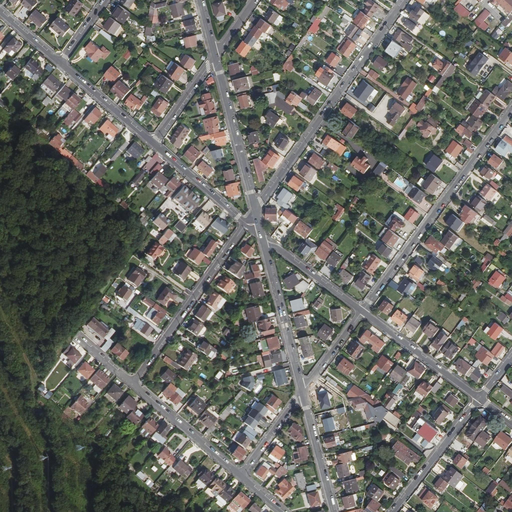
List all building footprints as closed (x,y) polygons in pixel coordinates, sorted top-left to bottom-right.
[(35,0),(25,0),(22,4),(24,6),(26,5),(28,7),(27,7),(31,11),(38,3),(35,0)] [(73,0),(66,11),(75,17),(79,11),(78,11),(83,4),(77,0),(73,0)] [(135,0),(122,0),(121,2),(130,8),(135,0)] [(373,15),(379,6),(371,0),(370,0),(368,3),(369,4),(368,6),(366,10),(364,13),(370,18),(372,15),(373,15)] [(511,0),(503,0),(500,4),(498,7),(496,8),(508,18),(511,13),(511,0)] [(185,16),(182,2),(178,3),(171,5),(175,18),(185,16)] [(225,14),(222,2),(214,5),(218,22),(224,20),(223,15),(225,14)] [(454,10),(466,18),(471,13),(460,4),(454,10)] [(131,13),(120,5),(113,15),(124,23),(131,13)] [(414,11),(411,16),(419,21),(426,11),(420,6),(415,12),(414,11)] [(484,22),(491,14),(486,9),(474,23),(484,32),(489,26),(484,22)] [(36,10),(30,18),(41,28),(48,20),(36,10)] [(279,15),(272,10),(270,13),(269,12),(265,17),(274,23),(279,15)] [(369,21),(371,18),(370,18),(364,13),(362,12),(354,22),(363,29),(368,23),(369,21)] [(511,13),(508,18),(503,23),(506,26),(511,19),(511,13)] [(157,27),(160,26),(159,22),(159,23),(157,17),(154,16),(153,22),(153,23),(152,28),(157,27)] [(419,21),(411,16),(404,24),(413,31),(420,22),(419,21)] [(63,37),(71,28),(58,18),(51,26),(63,37)] [(118,36),(124,27),(111,18),(105,27),(118,36)] [(264,32),(266,33),(271,26),(260,18),(258,21),(259,22),(258,24),(256,26),(264,32)] [(188,32),(198,29),(195,19),(185,22),(188,32)] [(309,30),(312,32),(314,33),(318,28),(316,26),(316,25),(314,23),(309,30)] [(250,34),(258,40),(264,32),(256,26),(253,24),(250,27),(253,30),(250,34)] [(353,39),(360,29),(354,25),(347,35),(353,39)] [(364,32),(371,37),(374,34),(366,29),(364,32)] [(393,36),(391,39),(395,41),(402,47),(410,52),(413,48),(406,42),(404,44),(400,41),(402,38),(407,42),(408,41),(411,43),(413,39),(400,29),(394,37),(393,36)] [(114,38),(102,30),(100,32),(112,40),(114,38)] [(298,46),(301,48),(312,32),(309,30),(308,31),(298,45),(298,46)] [(248,37),(245,42),(252,47),(253,48),(258,40),(250,34),(247,32),(245,35),(248,37)] [(494,33),(491,36),(502,45),(506,41),(500,36),(499,36),(494,33)] [(198,39),(197,35),(185,38),(188,48),(198,46),(196,40),(198,39)] [(8,36),(0,47),(3,50),(11,38),(8,36)] [(338,51),(348,58),(354,50),(351,47),(351,46),(354,48),(356,45),(347,38),(341,46),(343,48),(342,50),(340,49),(338,51)] [(11,56),(20,46),(12,39),(3,50),(11,56)] [(474,42),(470,39),(465,46),(469,48),(474,42)] [(245,56),(252,47),(245,42),(244,41),(237,51),(245,56)] [(402,47),(395,41),(391,46),(390,45),(386,50),(395,57),(402,47)] [(86,49),(89,52),(90,54),(89,55),(97,62),(101,57),(105,60),(110,53),(104,47),(101,51),(92,43),(86,49)] [(301,52),(303,50),(301,48),(298,46),(286,62),(294,68),(296,65),(291,61),(298,50),(301,52)] [(511,63),(511,51),(508,49),(505,51),(504,50),(499,57),(506,62),(508,60),(511,63)] [(123,57),(128,60),(132,53),(127,50),(123,57)] [(467,70),(476,76),(489,59),(480,52),(467,70)] [(335,67),(341,59),(333,53),(327,61),(335,67)] [(196,61),(187,55),(181,63),(191,70),(193,67),(192,66),(196,61)] [(382,71),(388,63),(380,57),(374,65),(382,71)] [(35,62),(31,59),(24,67),(34,75),(39,68),(40,68),(35,63),(35,62)] [(444,75),(452,64),(449,62),(448,61),(445,65),(438,59),(433,66),(440,71),(439,73),(443,76),(444,75)] [(291,72),(294,68),(286,62),(283,66),(285,67),(291,72)] [(182,73),(185,70),(176,63),(168,74),(176,80),(181,73),(182,73)] [(241,76),(238,64),(234,64),(234,63),(230,64),(231,66),(230,66),(232,78),(241,76)] [(44,68),(50,72),(53,68),(48,64),(44,68)] [(458,68),(452,64),(444,75),(450,79),(455,72),(455,71),(458,68)] [(152,67),(161,74),(162,72),(153,65),(152,67)] [(5,74),(12,81),(20,72),(13,66),(5,74)] [(112,66),(105,75),(114,82),(121,74),(112,66)] [(39,68),(34,75),(37,78),(43,71),(39,68)] [(372,69),(369,74),(376,79),(379,75),(372,69)] [(319,80),(326,85),(330,79),(332,80),(334,77),(326,71),(319,80)] [(50,75),(43,83),(54,92),(61,84),(50,75)] [(167,94),(174,83),(164,75),(156,86),(167,94)] [(443,76),(436,86),(439,88),(442,90),(450,79),(444,75),(443,76)] [(122,82),(131,90),(138,83),(135,80),(133,82),(127,77),(122,82)] [(206,80),(209,86),(215,83),(212,77),(206,80)] [(247,77),(234,80),(237,92),(250,88),(247,77)] [(408,77),(402,84),(404,85),(403,86),(397,94),(405,100),(417,84),(408,77)] [(498,94),(496,96),(503,101),(511,88),(511,83),(508,80),(502,89),(498,86),(495,91),(498,94)] [(119,96),(123,100),(131,90),(122,82),(120,81),(112,89),(116,92),(115,94),(116,95),(117,96),(119,96)] [(63,86),(55,96),(62,101),(63,99),(66,101),(73,94),(63,86)] [(303,98),(307,101),(307,100),(315,106),(323,94),(316,88),(310,97),(305,93),(303,93),(301,97),(303,98)] [(278,90),(278,91),(277,96),(284,100),(286,96),(278,90)] [(496,96),(487,90),(479,101),(487,107),(492,100),(493,101),(496,96)] [(265,95),(268,106),(269,105),(275,104),(277,96),(278,91),(265,95)] [(303,98),(301,97),(294,92),(287,102),(292,105),(293,103),(297,106),(303,98)] [(204,107),(206,115),(217,112),(215,106),(214,107),(213,104),(212,99),(211,99),(210,93),(203,95),(201,96),(203,102),(199,103),(201,108),(204,107)] [(246,93),(238,95),(242,109),(250,107),(246,93)] [(66,101),(65,103),(68,105),(67,106),(70,108),(69,108),(72,111),(73,109),(82,100),(78,97),(77,98),(73,94),(66,101)] [(137,107),(140,110),(144,104),(141,101),(132,95),(125,104),(131,107),(132,106),(136,109),(137,107)] [(42,102),(47,106),(51,100),(47,96),(42,102)] [(275,104),(275,106),(277,106),(283,109),(285,106),(292,111),(294,108),(284,100),(277,96),(275,104)] [(421,100),(416,107),(416,108),(418,110),(420,111),(424,106),(426,104),(425,103),(428,99),(427,98),(425,96),(424,96),(422,100),(421,100)] [(161,98),(154,107),(158,109),(157,110),(162,114),(169,104),(161,98)] [(475,103),(469,110),(474,115),(480,118),(488,107),(487,107),(479,101),(478,100),(476,103),(475,103)] [(358,110),(348,103),(342,111),(352,118),(358,110)] [(394,126),(406,109),(397,103),(390,112),(393,114),(388,121),(394,126)] [(413,104),(410,109),(412,110),(416,113),(418,110),(416,108),(416,107),(415,106),(413,104)] [(285,106),(283,109),(290,114),(292,111),(285,106)] [(158,109),(154,107),(152,110),(160,116),(162,114),(157,110),(158,109)] [(94,109),(83,121),(87,124),(90,121),(92,123),(100,114),(99,113),(100,111),(96,108),(95,109),(94,109)] [(82,117),(73,109),(72,111),(64,120),(68,122),(67,124),(68,125),(73,121),(76,124),(82,117)] [(272,125),(274,127),(278,122),(280,123),(282,119),(271,112),(267,116),(269,118),(267,122),(272,125)] [(477,130),(483,121),(480,118),(474,115),(468,123),(465,121),(462,124),(463,125),(470,130),(472,127),(475,129),(477,130)] [(219,121),(217,116),(207,119),(210,130),(208,130),(210,135),(219,132),(218,128),(219,128),(218,121),(219,121)] [(438,125),(438,124),(431,119),(430,118),(427,121),(436,128),(438,125)] [(405,129),(408,130),(414,122),(411,120),(405,129)] [(438,129),(436,128),(427,121),(426,123),(422,120),(418,125),(422,128),(421,130),(425,134),(423,136),(427,139),(431,135),(433,135),(434,132),(435,133),(438,129)] [(113,137),(118,131),(107,121),(100,128),(105,133),(106,131),(113,137)] [(349,126),(343,134),(351,139),(360,127),(352,121),(349,126)] [(30,124),(27,129),(33,135),(37,130),(30,124)] [(171,142),(180,148),(184,143),(183,142),(191,130),(182,124),(174,136),(175,137),(171,142)] [(470,139),(475,133),(473,132),(470,130),(469,131),(462,126),(461,125),(457,131),(461,134),(460,136),(461,137),(463,138),(465,135),(470,139)] [(405,129),(399,137),(402,138),(408,130),(405,129)] [(40,132),(36,136),(47,141),(48,139),(40,132)] [(227,140),(225,132),(211,136),(212,140),(216,139),(218,146),(226,144),(225,141),(227,140)] [(260,142),(257,132),(248,134),(251,145),(260,142)] [(60,148),(60,147),(59,147),(62,143),(59,141),(62,138),(60,137),(61,137),(57,133),(49,143),(56,151),(57,152),(57,151),(60,148)] [(337,151),(341,145),(340,145),(339,145),(338,144),(339,143),(329,135),(322,145),(328,149),(330,146),(337,151)] [(289,141),(281,136),(275,145),(283,150),(289,141)] [(462,143),(469,147),(469,148),(473,144),(466,138),(465,140),(462,143)] [(446,151),(453,156),(456,152),(459,154),(463,147),(454,140),(446,151)] [(511,145),(504,140),(497,149),(505,156),(510,150),(511,152),(511,145)] [(122,152),(129,144),(126,141),(119,149),(119,150),(122,152)] [(143,151),(134,143),(127,151),(136,159),(143,151)] [(192,146),(185,155),(194,162),(201,154),(192,146)] [(465,153),(470,157),(474,151),(469,148),(469,147),(465,153)] [(60,148),(57,151),(62,156),(65,158),(68,153),(66,151),(65,152),(60,148)] [(211,152),(212,153),(213,156),(215,159),(224,157),(222,149),(211,152)] [(110,160),(113,163),(122,152),(119,150),(110,160)] [(175,152),(182,158),(184,156),(177,150),(175,152)] [(273,168),(280,157),(271,151),(263,162),(273,168)] [(320,169),(326,161),(315,153),(309,161),(320,169)] [(435,172),(443,161),(435,155),(427,166),(435,172)] [(498,169),(504,161),(495,155),(490,162),(498,169)] [(352,164),(365,173),(371,166),(365,162),(362,160),(358,157),(352,164)] [(71,158),(68,161),(74,166),(77,163),(71,158)] [(262,171),(270,167),(259,159),(254,160),(260,182),(264,181),(262,171)] [(208,177),(214,170),(204,161),(198,168),(208,177)] [(339,167),(330,161),(328,164),(330,165),(329,166),(336,171),(339,167)] [(382,161),(373,173),(378,177),(383,171),(382,170),(384,167),(385,168),(387,165),(382,161)] [(318,171),(308,163),(301,173),(311,181),(318,171)] [(158,172),(162,168),(158,164),(150,174),(154,177),(158,172)] [(89,171),(85,176),(95,184),(100,178),(107,170),(102,166),(94,176),(89,171)] [(490,179),(495,172),(487,166),(481,174),(484,177),(485,175),(490,179)] [(235,179),(232,170),(225,172),(227,181),(235,179)] [(145,174),(142,171),(133,182),(136,185),(145,174)] [(154,177),(150,182),(159,190),(163,185),(167,180),(158,172),(154,177)] [(439,185),(442,181),(432,174),(423,186),(432,193),(439,184),(439,185)] [(304,182),(296,177),(295,176),(289,184),(298,190),(304,183),(304,182)] [(100,178),(95,184),(98,187),(103,181),(100,178)] [(173,178),(167,185),(174,191),(180,184),(173,178)] [(103,181),(98,187),(101,189),(107,182),(104,180),(103,181)] [(493,181),(490,185),(496,190),(499,186),(493,181)] [(236,183),(227,185),(230,196),(235,195),(239,194),(236,183)] [(426,193),(411,183),(409,186),(413,189),(408,195),(420,204),(423,200),(422,199),(423,197),(425,195),(426,193)] [(490,185),(488,184),(481,193),(491,200),(497,191),(496,190),(490,185)] [(165,187),(166,188),(169,191),(172,193),(174,191),(167,185),(165,187)] [(405,192),(408,195),(413,189),(409,186),(405,192)] [(173,199),(182,207),(193,195),(183,187),(173,199)] [(280,199),(278,202),(284,207),(286,203),(287,204),(294,195),(285,188),(278,197),(280,199)] [(193,195),(182,207),(189,212),(192,209),(193,211),(198,205),(196,204),(199,200),(193,195)] [(487,202),(479,196),(472,205),(480,211),(487,202)] [(117,199),(115,201),(126,210),(128,207),(122,201),(121,202),(117,199)] [(126,210),(125,210),(128,213),(135,204),(132,202),(128,207),(126,210)] [(333,219),(337,222),(346,209),(339,204),(337,206),(341,209),(333,219)] [(477,213),(467,205),(463,211),(464,212),(461,216),(463,217),(461,220),(466,223),(468,225),(470,223),(471,224),(475,219),(473,218),(477,213)] [(277,221),(278,210),(267,209),(266,219),(271,219),(270,221),(277,221)] [(296,221),(298,217),(287,209),(281,217),(291,224),(294,220),(296,221)] [(407,219),(412,223),(418,215),(416,214),(417,212),(412,209),(405,218),(407,219)] [(203,212),(192,224),(201,232),(212,220),(203,212)] [(405,218),(397,212),(394,215),(397,217),(390,226),(396,230),(399,225),(402,227),(405,224),(404,223),(407,219),(405,218)] [(162,230),(165,227),(169,222),(160,214),(152,222),(162,230)] [(459,232),(466,223),(461,220),(453,214),(451,218),(449,220),(447,219),(445,222),(459,232)] [(487,215),(484,218),(492,224),(495,220),(487,215)] [(141,216),(138,221),(143,225),(146,221),(141,216)] [(211,226),(222,233),(229,224),(226,222),(225,223),(223,222),(217,218),(211,226)] [(180,221),(175,227),(181,232),(186,227),(180,221)] [(302,237),(305,239),(312,230),(304,223),(301,221),(295,229),(303,235),(302,237)] [(168,230),(158,241),(163,245),(166,240),(170,243),(176,235),(168,230)] [(383,240),(393,247),(400,237),(390,230),(383,240)] [(459,237),(451,231),(442,243),(446,246),(450,249),(459,237)] [(281,240),(284,243),(290,235),(287,232),(281,240)] [(501,249),(510,237),(506,234),(501,240),(499,238),(498,239),(497,239),(494,244),(501,249)] [(459,237),(450,249),(451,250),(455,244),(457,244),(461,238),(459,237)] [(310,250),(314,253),(319,247),(308,238),(300,249),(307,255),(310,250)] [(442,243),(440,242),(438,244),(430,238),(425,244),(437,253),(440,250),(442,252),(446,246),(442,243)] [(211,240),(202,254),(204,255),(207,258),(217,244),(211,240)] [(325,260),(334,247),(325,241),(316,253),(325,260)] [(162,258),(167,251),(155,243),(146,255),(156,262),(161,257),(162,258)] [(376,250),(387,258),(394,250),(385,243),(381,249),(379,247),(376,250)] [(242,248),(241,250),(242,250),(241,251),(248,257),(249,257),(250,258),(251,255),(251,254),(254,250),(247,244),(243,249),(242,248)] [(197,265),(204,255),(202,254),(194,248),(192,251),(187,258),(197,265)] [(184,256),(187,258),(192,251),(189,249),(184,256)] [(334,252),(327,260),(335,266),(341,258),(334,252)] [(436,272),(439,268),(443,271),(444,271),(448,266),(444,264),(436,258),(434,256),(429,253),(426,257),(431,260),(430,261),(431,263),(428,266),(436,272)] [(488,253),(485,256),(488,258),(492,261),(495,258),(488,253)] [(372,273),(373,272),(382,260),(373,254),(364,267),(364,268),(372,273)] [(436,258),(444,264),(447,260),(439,254),(436,258)] [(349,257),(343,264),(345,266),(351,258),(349,257)] [(418,257),(415,260),(421,265),(424,261),(418,257)] [(486,263),(480,271),(483,273),(491,263),(492,261),(488,258),(485,262),(486,263)] [(232,267),(228,272),(231,274),(239,279),(241,275),(244,268),(236,262),(232,267)] [(183,280),(190,270),(180,263),(173,273),(183,280)] [(243,275),(245,281),(248,280),(260,277),(256,265),(254,265),(253,264),(250,265),(252,273),(243,275)] [(421,275),(424,271),(416,265),(411,272),(421,279),(423,277),(421,275)] [(144,274),(136,269),(128,280),(136,286),(141,280),(140,279),(144,274)] [(348,284),(354,277),(344,269),(338,277),(348,284)] [(361,272),(358,276),(361,278),(356,284),(363,289),(365,286),(371,277),(362,270),(361,272)] [(499,287),(506,277),(498,271),(490,281),(499,287)] [(421,279),(411,272),(409,275),(420,283),(422,280),(421,279)] [(304,292),(305,292),(310,285),(303,280),(300,282),(295,274),(285,281),(291,289),(296,286),(304,292)] [(225,276),(222,280),(221,282),(220,282),(217,285),(226,292),(233,282),(225,276)] [(262,281),(261,277),(260,277),(248,280),(249,283),(252,294),(249,295),(249,296),(248,296),(248,298),(250,298),(262,295),(259,282),(262,281)] [(406,278),(399,287),(398,289),(405,295),(412,285),(413,284),(410,281),(406,278)] [(478,280),(474,285),(473,287),(476,290),(481,282),(478,280)] [(399,287),(392,281),(389,285),(397,291),(398,289),(399,287)] [(131,293),(123,287),(116,296),(125,302),(131,293)] [(173,301),(176,296),(165,288),(156,301),(163,305),(169,298),(173,301)] [(216,306),(222,298),(213,291),(210,296),(210,298),(208,301),(206,304),(215,310),(217,307),(216,306)] [(511,306),(511,304),(511,301),(505,297),(504,296),(501,299),(505,303),(506,302),(509,304),(509,305),(511,306)] [(157,324),(166,311),(146,297),(143,301),(153,308),(146,317),(157,324)] [(324,301),(319,298),(314,305),(319,308),(322,304),(324,301)] [(294,311),(304,309),(302,299),(292,301),(294,311)] [(388,314),(393,306),(386,301),(380,308),(388,314)] [(211,311),(202,305),(195,316),(203,322),(206,318),(211,311)] [(136,317),(139,313),(128,306),(126,310),(136,317)] [(254,322),(261,320),(258,307),(246,310),(249,323),(254,322)] [(342,320),(341,308),(332,309),(333,321),(342,320)] [(310,309),(294,314),(298,329),(301,328),(306,327),(309,326),(308,321),(305,322),(304,316),(306,315),(311,314),(310,309)] [(401,325),(408,317),(398,310),(392,319),(401,325)] [(503,322),(508,316),(502,312),(498,317),(503,322)] [(422,324),(412,317),(406,326),(415,332),(422,324)] [(152,329),(137,318),(135,321),(137,322),(133,327),(147,337),(152,329)] [(193,322),(187,330),(196,336),(203,326),(192,318),(191,321),(193,322)] [(271,333),(268,318),(261,320),(254,322),(258,335),(263,333),(263,335),(271,333)] [(109,328),(101,322),(99,324),(93,319),(87,325),(102,338),(108,332),(106,331),(109,328)] [(235,321),(233,328),(242,325),(241,319),(235,321)] [(465,322),(462,320),(456,327),(460,330),(465,322)] [(433,338),(440,329),(435,326),(430,321),(423,330),(433,338)] [(504,329),(496,323),(491,329),(487,333),(495,340),(504,329)] [(326,340),(334,330),(326,324),(318,334),(326,340)] [(223,333),(231,339),(232,333),(226,329),(223,333)] [(385,343),(368,330),(360,340),(364,343),(367,339),(373,345),(372,347),(378,352),(385,343)] [(438,346),(441,349),(445,343),(447,340),(449,337),(442,332),(431,347),(435,350),(438,346)] [(302,344),(311,342),(311,341),(313,341),(312,336),(309,337),(309,336),(300,339),(302,344)] [(270,350),(277,349),(275,342),(276,341),(275,337),(260,341),(263,352),(270,350)] [(452,359),(459,349),(450,342),(447,340),(445,343),(441,349),(440,350),(442,352),(452,359)] [(211,359),(216,351),(203,341),(198,349),(211,359)] [(366,348),(357,341),(349,351),(358,358),(366,348)] [(302,344),(302,346),(305,358),(314,356),(311,342),(302,344)] [(497,357),(503,349),(501,347),(502,345),(499,342),(493,350),(496,353),(495,355),(497,357)] [(122,360),(128,354),(117,344),(111,351),(122,360)] [(74,363),(81,356),(72,348),(70,350),(68,348),(63,353),(66,356),(74,363)] [(278,351),(277,348),(277,349),(270,350),(271,354),(269,355),(268,354),(262,356),(265,365),(271,364),(281,361),(279,351),(278,351)] [(481,349),(475,356),(478,358),(482,361),(486,364),(491,357),(493,358),(495,355),(485,348),(483,351),(481,349)] [(185,355),(178,365),(183,368),(186,371),(196,357),(188,351),(185,355)] [(394,363),(383,355),(380,358),(372,370),(374,371),(379,365),(388,371),(394,363)] [(178,365),(165,356),(163,359),(169,364),(170,364),(180,371),(183,368),(178,365)] [(342,361),(338,367),(349,375),(355,366),(344,358),(342,361)] [(478,358),(473,365),(477,367),(482,361),(478,358)] [(456,368),(466,375),(466,374),(472,367),(460,359),(457,363),(459,365),(456,368)] [(427,370),(416,361),(409,371),(419,379),(421,376),(422,376),(427,370)] [(94,370),(84,362),(77,370),(86,378),(94,370)] [(472,367),(466,374),(469,376),(470,375),(477,381),(482,375),(477,372),(479,369),(477,367),(473,365),(472,367)] [(400,382),(406,375),(408,372),(404,369),(403,370),(398,366),(391,375),(400,382)] [(169,384),(176,376),(168,369),(161,377),(169,384)] [(273,372),(277,386),(287,384),(283,369),(273,372)] [(100,374),(97,371),(90,380),(101,389),(108,381),(105,378),(107,377),(101,372),(100,374)] [(384,404),(383,406),(389,410),(399,398),(395,395),(400,389),(402,390),(404,387),(403,387),(407,383),(405,382),(409,377),(406,375),(400,382),(384,404)] [(253,385),(254,383),(252,376),(242,378),(243,382),(241,386),(250,392),(252,388),(251,387),(253,385)] [(328,376),(325,379),(340,389),(341,388),(337,384),(336,385),(334,384),(335,382),(328,376)] [(431,390),(434,387),(430,384),(429,384),(427,383),(424,381),(417,390),(426,397),(429,393),(431,390)] [(434,387),(431,390),(435,393),(441,385),(438,382),(434,387)] [(169,384),(162,392),(165,395),(164,396),(175,405),(183,396),(169,384)] [(351,398),(360,396),(367,394),(358,387),(357,386),(354,384),(346,394),(348,396),(351,398)] [(511,390),(504,384),(501,389),(511,397),(511,402),(511,403),(511,390)] [(115,401),(122,392),(114,385),(107,393),(115,401)] [(323,409),(332,406),(330,400),(333,395),(322,387),(319,393),(323,409)] [(243,392),(241,390),(233,399),(236,401),(243,392)] [(381,406),(383,406),(384,404),(380,401),(377,404),(369,398),(370,396),(367,394),(360,396),(376,407),(381,406)] [(453,407),(459,400),(451,394),(446,401),(453,407)] [(83,397),(80,395),(70,408),(72,410),(73,409),(80,414),(89,404),(82,399),(83,397)] [(272,396),(264,407),(267,409),(272,413),(281,402),(272,396)] [(365,405),(366,410),(376,407),(360,396),(351,398),(349,399),(350,403),(353,403),(354,407),(357,406),(358,409),(363,408),(362,406),(365,405)] [(134,408),(136,405),(131,402),(132,400),(128,397),(119,407),(128,415),(134,408)] [(198,415),(206,405),(197,398),(188,407),(192,410),(198,415)] [(253,410),(262,416),(267,409),(264,407),(258,403),(253,410)] [(448,413),(451,410),(444,404),(441,408),(448,413)] [(218,417),(212,411),(213,410),(213,407),(211,406),(209,406),(201,415),(204,417),(201,421),(209,428),(212,425),(218,417)] [(377,422),(379,422),(380,418),(383,406),(381,406),(376,407),(366,410),(369,420),(376,418),(377,423),(377,422)] [(383,406),(380,418),(384,417),(396,426),(398,428),(400,426),(399,425),(400,424),(398,423),(401,420),(400,419),(394,414),(389,410),(383,406)] [(423,415),(426,410),(420,406),(416,410),(422,414),(423,415)] [(128,415),(126,417),(135,425),(143,416),(134,408),(128,415)] [(440,424),(448,413),(441,408),(433,418),(440,424)] [(229,412),(225,409),(219,416),(223,420),(229,412)] [(248,416),(257,423),(259,419),(264,423),(267,420),(262,416),(253,410),(252,409),(247,415),(248,416)] [(430,442),(438,431),(420,417),(422,414),(416,410),(406,424),(430,442)] [(248,426),(252,429),(257,423),(248,416),(243,423),(248,426)] [(336,429),(333,417),(324,419),(327,432),(336,429)] [(481,417),(474,426),(482,432),(483,432),(489,423),(481,417)] [(141,433),(148,438),(154,431),(158,426),(149,418),(138,430),(139,431),(138,431),(140,433),(141,433)] [(162,444),(167,439),(163,435),(169,428),(161,422),(158,426),(154,431),(156,432),(153,436),(162,444)] [(287,431),(292,435),(297,439),(300,441),(304,437),(300,435),(302,432),(301,429),(299,428),(300,427),(297,424),(296,425),(293,423),(287,431)] [(209,428),(206,432),(209,435),(216,427),(212,425),(209,428)] [(250,440),(256,432),(252,429),(248,426),(242,434),(250,440)] [(474,426),(466,435),(475,442),(475,441),(482,432),(474,426)] [(232,439),(236,442),(242,434),(238,431),(232,439)] [(384,440),(387,435),(382,431),(378,435),(384,440)] [(430,442),(432,443),(440,433),(438,431),(430,442)] [(491,439),(483,432),(482,432),(475,441),(484,448),(491,439)] [(511,442),(511,440),(501,432),(494,441),(506,451),(511,442)] [(339,435),(338,433),(327,435),(328,439),(327,439),(329,447),(338,445),(336,436),(339,435)] [(244,448),(250,440),(242,434),(236,442),(239,445),(244,448)] [(151,438),(161,446),(162,444),(153,436),(151,438)] [(177,449),(183,443),(175,437),(173,439),(172,438),(168,442),(177,449)] [(409,460),(411,462),(413,459),(417,462),(421,458),(399,441),(391,451),(407,463),(409,460)] [(231,453),(237,446),(233,444),(228,451),(231,453)] [(244,452),(246,450),(244,448),(239,445),(231,454),(239,460),(244,452)] [(276,446),(268,457),(276,462),(284,452),(276,446)] [(305,446),(296,448),(297,451),(292,452),(292,455),(293,459),(295,458),(296,461),(306,459),(305,457),(307,456),(305,446)] [(165,462),(171,455),(168,452),(166,450),(167,450),(165,447),(157,456),(165,462)] [(333,461),(334,466),(336,465),(346,462),(353,461),(350,451),(338,454),(340,460),(333,461)] [(463,457),(460,454),(454,462),(462,469),(468,461),(467,460),(463,457)] [(177,464),(174,461),(167,469),(170,471),(173,468),(181,476),(184,472),(187,475),(192,469),(186,464),(185,465),(183,464),(179,461),(177,464)] [(256,473),(262,478),(268,470),(274,474),(276,471),(264,462),(256,473)] [(350,475),(346,462),(336,465),(339,478),(350,475)] [(388,468),(402,479),(405,475),(391,464),(388,468)] [(287,471),(284,468),(280,466),(278,468),(276,471),(274,474),(279,478),(282,474),(285,475),(287,472),(287,471)] [(485,467),(482,471),(483,472),(487,475),(490,471),(485,467)] [(449,474),(447,474),(443,479),(449,484),(455,488),(464,476),(453,468),(449,474)] [(150,487),(162,474),(158,469),(156,472),(158,474),(148,485),(150,487)] [(497,480),(501,474),(495,469),(490,475),(497,480)] [(195,482),(203,489),(213,477),(208,473),(209,472),(206,470),(195,482)] [(386,480),(393,473),(391,471),(384,478),(386,480)] [(305,486),(301,473),(295,475),(295,477),(294,477),(295,481),(296,481),(296,483),(297,483),(299,488),(302,487),(302,488),(304,487),(305,486)] [(394,489),(401,481),(392,474),(386,482),(394,489)] [(210,494),(215,498),(225,486),(216,478),(208,488),(212,491),(210,494)] [(345,481),(347,487),(348,492),(359,489),(356,478),(345,481)] [(443,479),(442,478),(435,486),(442,492),(449,484),(443,479)] [(283,499),(293,489),(284,479),(278,485),(281,488),(276,492),(283,499)] [(493,482),(486,492),(490,496),(495,490),(498,486),(493,482)] [(511,493),(511,491),(511,488),(504,482),(501,486),(511,493)] [(371,491),(368,494),(373,497),(377,501),(384,492),(373,483),(368,489),(371,491)] [(225,486),(215,498),(224,505),(234,494),(225,486)] [(432,508),(439,499),(426,489),(419,498),(432,508)] [(236,511),(240,506),(243,508),(250,501),(240,492),(228,505),(236,511)] [(319,504),(316,492),(307,495),(310,506),(319,504)] [(357,494),(343,497),(346,508),(357,505),(355,501),(357,500),(358,498),(357,494)] [(511,511),(511,495),(505,504),(502,502),(500,504),(510,511),(511,511)] [(375,511),(377,510),(380,506),(376,503),(378,501),(377,501),(373,497),(371,500),(373,501),(369,506),(366,510),(368,511),(375,511)] [(484,503),(480,508),(485,511),(491,504),(487,500),(484,503)]
